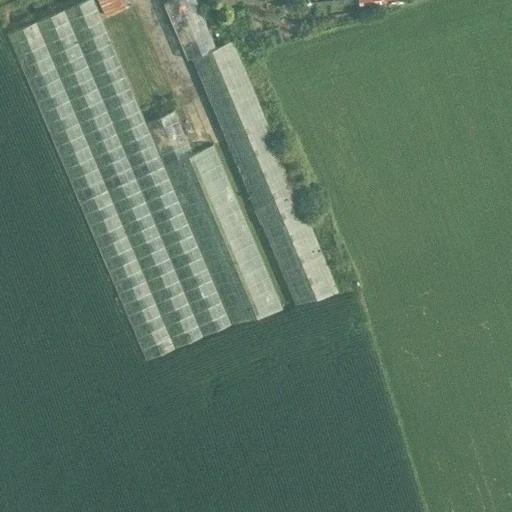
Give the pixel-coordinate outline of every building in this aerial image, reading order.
[(144,122),(92,0),(80,0),(7,31),(146,360),(231,323),(281,307),(212,143),(192,152),(162,165),(144,122)] [(120,0),(96,0),(103,14),(123,6),(120,0)] [(195,0),(172,0),(163,4),(186,58),(189,57),(214,46),(195,0)] [(294,187),(232,39),(214,46),(189,57),(251,205),(294,187)] [(174,109),(144,122),(162,165),(192,152),(174,109)] [(294,187),(251,205),(294,302),(336,289),(294,187)]
